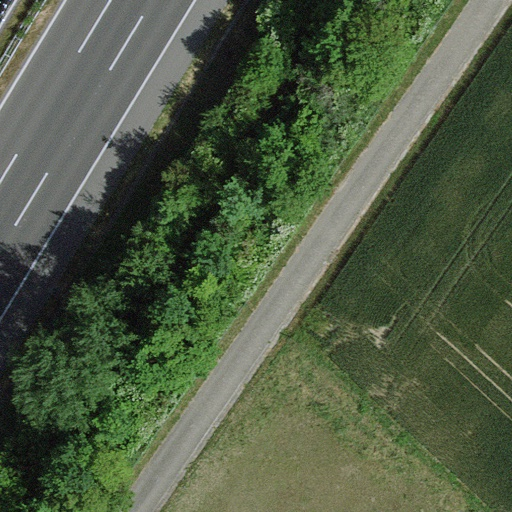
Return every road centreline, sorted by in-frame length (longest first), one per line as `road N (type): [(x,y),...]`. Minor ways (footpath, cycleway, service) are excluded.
road 1 (unclassified): [(139,511),(497,0)]
road 2 (motorway): [(0,220),(133,0)]
